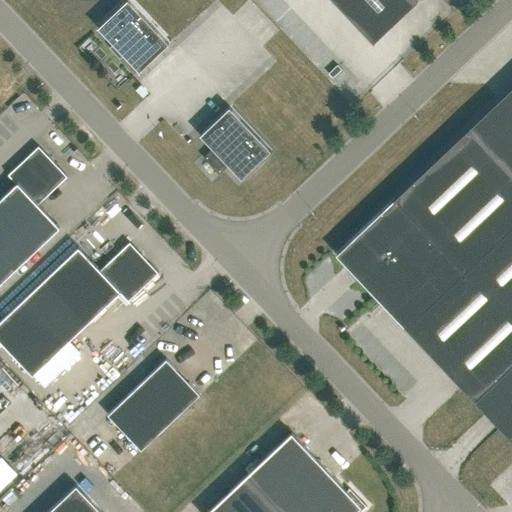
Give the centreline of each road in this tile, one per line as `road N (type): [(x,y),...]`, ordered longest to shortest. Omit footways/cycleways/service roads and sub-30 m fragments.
road 1 (unclassified): [(511,0),(236,257)]
road 2 (unclassified): [(236,257),(0,12)]
road 3 (unclassified): [(453,511),(236,257)]
